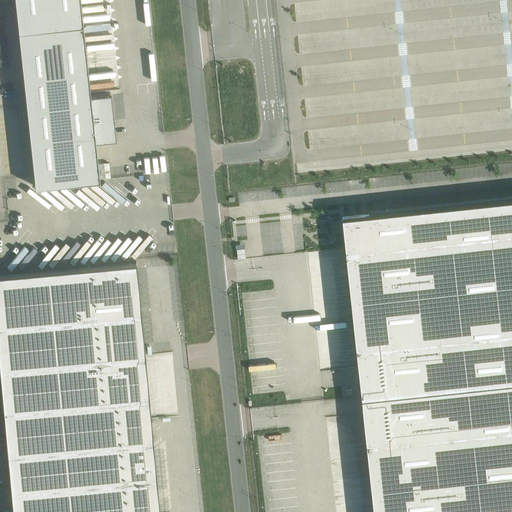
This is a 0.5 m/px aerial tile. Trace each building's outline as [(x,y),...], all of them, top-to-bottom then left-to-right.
[(79,0),(14,0),(34,175),(35,186),(99,179),(95,142),(116,140),(114,127),(112,127),(111,120),(114,120),(111,93),(90,96),(79,0)] [(3,151),(4,176),(21,175),(21,164),(12,164),(11,151),(3,151)] [(511,196),(344,215),(363,396),(511,379),(511,196)] [(245,248),(243,248),(241,243),(236,244),(240,258),(248,256),(245,248)] [(136,261),(0,273),(0,376),(12,511),(157,511),(152,450),(153,450),(150,418),(144,354),(136,261)] [(511,511),(511,379),(363,396),(375,511),(511,511)]
